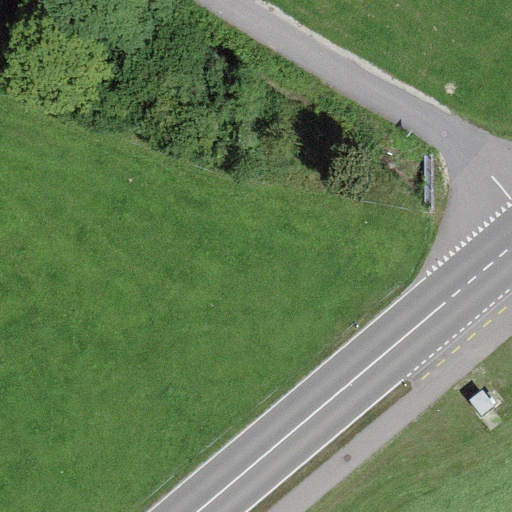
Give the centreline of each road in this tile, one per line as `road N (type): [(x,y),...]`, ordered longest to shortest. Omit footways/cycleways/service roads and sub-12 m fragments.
road 1 (secondary): [(511,249),(200,511)]
road 2 (unclassified): [(511,199),(449,140),(215,0)]
